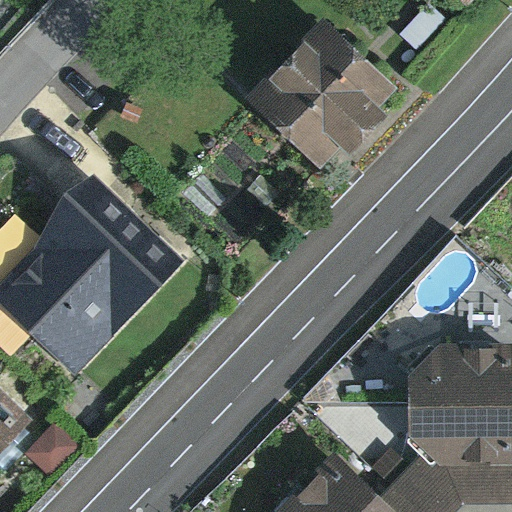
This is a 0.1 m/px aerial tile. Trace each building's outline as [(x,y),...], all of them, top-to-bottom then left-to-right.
[(369,64),(334,30),(280,83),(348,151),(426,72),(393,40),(369,64)] [(205,261),(108,169),(0,280),(0,303),(85,385),(205,261)] [(511,353),(417,355),(418,408),(511,406),(511,353)] [(0,510),(77,435),(0,356),(0,510)] [(511,406),(418,408),(419,461),(511,458),(511,406)] [(369,511),(373,508),(334,470),(292,511),(369,511)]
